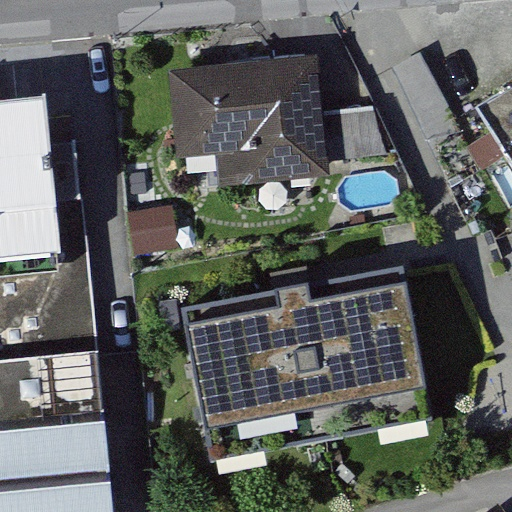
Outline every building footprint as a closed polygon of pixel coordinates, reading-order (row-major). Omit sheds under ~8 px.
[(331,59),(184,72),(192,160),(231,156),(234,185),(341,176),(331,59)] [(511,89),(489,106),(511,139),(511,89)] [(0,511),(131,511),(97,145),(65,148),(60,100),(0,105),(0,511)] [(185,206),(144,212),(149,251),(190,245),(185,206)] [(416,266),(202,304),(230,460),(444,422),(416,266)]
